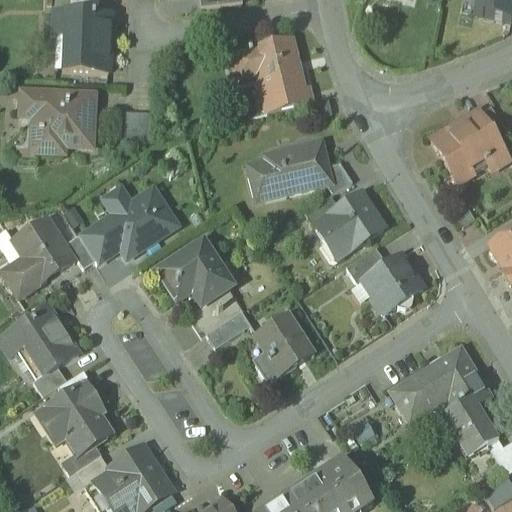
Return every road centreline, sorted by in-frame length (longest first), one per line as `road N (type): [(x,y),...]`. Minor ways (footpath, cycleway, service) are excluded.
road 1 (residential): [(469,291),(240,448)]
road 2 (residential): [(240,448),(206,459),(173,441),(102,337),(105,309),(131,302),(144,312)]
road 3 (residential): [(366,120),(469,291)]
road 4 (residential): [(332,2),(145,37)]
road 5 (residential): [(144,312),(240,448)]
road 6 (residential): [(511,55),(366,120)]
road 7 (residential): [(332,2),(366,120)]
